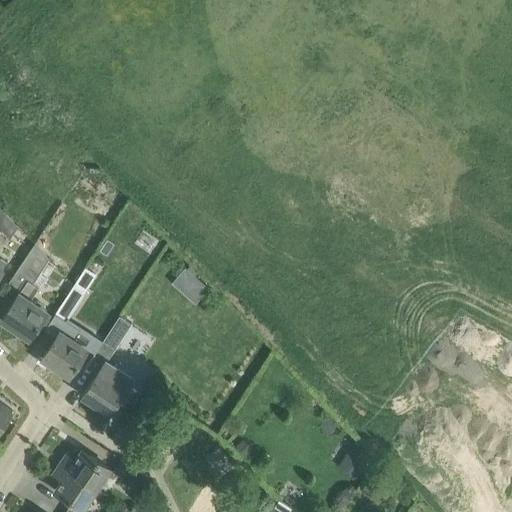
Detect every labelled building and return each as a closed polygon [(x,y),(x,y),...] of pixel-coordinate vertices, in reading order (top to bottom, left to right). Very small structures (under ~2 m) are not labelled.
[(18,226),(0,207),(0,228),(10,238),(18,226)] [(18,267),(30,275),(35,279),(48,260),(49,258),(34,243),(18,267)] [(173,279),(198,301),(212,286),(187,263),(173,279)] [(53,316),(64,323),(84,293),(82,292),(94,273),(85,267),(53,316)] [(1,318),(29,337),(47,311),(30,300),(39,287),(27,279),(1,318)] [(107,360),(132,323),(120,315),(86,367),(96,373),(82,394),(109,412),(132,377),(107,360)] [(78,361),(86,367),(95,353),(60,330),(42,357),(69,374),(78,361)] [(0,427),(12,409),(0,401),(0,427)] [(242,440),(235,446),(244,455),(251,449),(242,440)] [(352,442),(345,452),(363,465),(370,454),(352,442)] [(68,455),(61,465),(96,488),(110,467),(82,449),(75,459),(68,455)] [(140,488),(148,476),(121,458),(113,470),(140,488)] [(62,479),(55,490),(83,508),(96,488),(61,465),(55,474),(62,479)]
